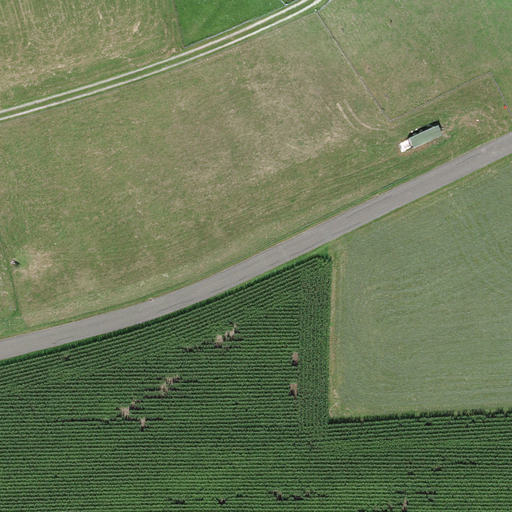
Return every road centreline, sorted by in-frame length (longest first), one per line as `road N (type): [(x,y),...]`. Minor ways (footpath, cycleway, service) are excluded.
road 1 (unclassified): [(0,354),(180,307),(511,147)]
road 2 (track): [(0,118),(253,36),(330,0)]
